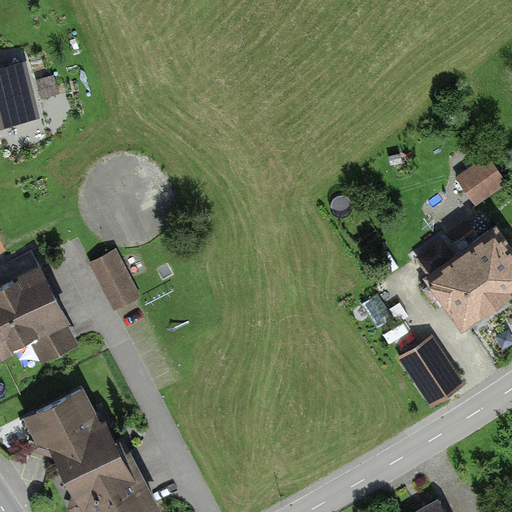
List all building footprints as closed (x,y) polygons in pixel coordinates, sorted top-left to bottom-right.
[(0,112),(29,104),(17,64),(0,68),(0,112)] [(505,183),(485,154),(454,176),(474,204),(505,183)] [(442,239),(418,256),(463,321),(511,287),(511,248),(495,225),(453,255),(442,239)] [(141,298),(117,253),(96,264),(120,309),(141,298)] [(35,267),(0,285),(0,340),(20,330),(39,367),(77,347),(64,321),(35,267)] [(463,388),(430,336),(399,355),(432,408),(463,388)] [(80,390),(22,418),(36,448),(43,444),(74,511),(149,511),(155,509),(128,453),(113,460),(80,390)] [(443,511),(435,496),(404,511),(443,511)]
